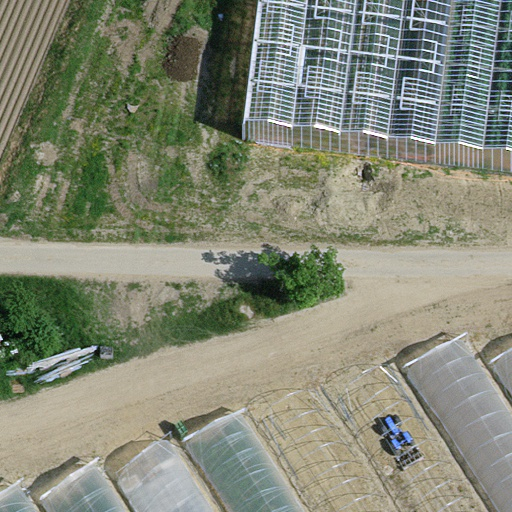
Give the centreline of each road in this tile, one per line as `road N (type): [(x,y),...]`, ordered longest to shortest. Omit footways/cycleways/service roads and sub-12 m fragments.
road 1 (track): [(0,248),(511,262)]
road 2 (track): [(0,419),(330,318),(447,264)]
